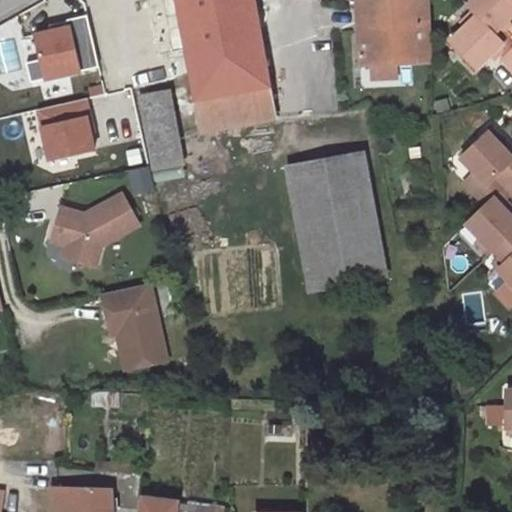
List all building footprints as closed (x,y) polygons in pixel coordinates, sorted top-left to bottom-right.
[(152,0),(111,0),(115,13),(123,11),(124,21),(155,14),(152,0)] [(274,114),(254,0),(179,0),(203,129),(274,114)] [(427,59),(425,0),(357,0),(360,63),(427,59)] [(511,17),(511,0),(480,0),(474,7),(482,17),(456,44),(480,68),(504,42),(497,32),(511,17)] [(58,33),(42,36),(47,61),(32,64),(36,83),(105,69),(94,18),(75,22),(76,29),(58,33)] [(76,29),(75,22),(56,25),(58,33),(76,29)] [(491,71),(511,92),(511,91),(511,68),(503,59),(491,71)] [(137,69),(156,169),(184,164),(164,66),(137,69)] [(42,111),(46,130),(91,121),(94,120),(90,101),(42,111)] [(91,121),(46,130),(52,161),(97,152),(94,137),(91,121)] [(511,153),(491,129),(462,155),(488,181),(499,172),(511,186),(511,153)] [(310,292),(364,286),(365,285),(350,160),(295,166),(297,179),(310,292)] [(132,171),(138,194),(158,189),(152,166),(132,171)] [(105,247),(142,226),(124,194),(87,215),(63,208),(53,243),(67,247),(81,251),(78,262),(98,268),(105,247)] [(497,245),(511,231),(511,211),(497,194),(469,221),(494,249),(497,245)] [(511,231),(497,245),(507,257),(499,264),(511,276),(511,231)] [(81,251),(67,247),(64,258),(78,262),(81,251)] [(106,293),(110,309),(114,308),(120,332),(128,368),(170,359),(153,282),(106,293)] [(110,309),(115,333),(120,332),(114,308),(110,309)] [(120,405),(121,394),(95,392),(94,403),(120,405)] [(490,426),(505,426),(505,405),(490,405),(490,426)] [(63,427),(50,427),(50,454),(63,454),(63,427)] [(56,487),(55,511),(80,511),(82,489),(71,488),(56,487)] [(110,511),(109,490),(82,489),(80,511),(110,511)] [(145,511),(174,511),(176,503),(147,499),(145,511)]
